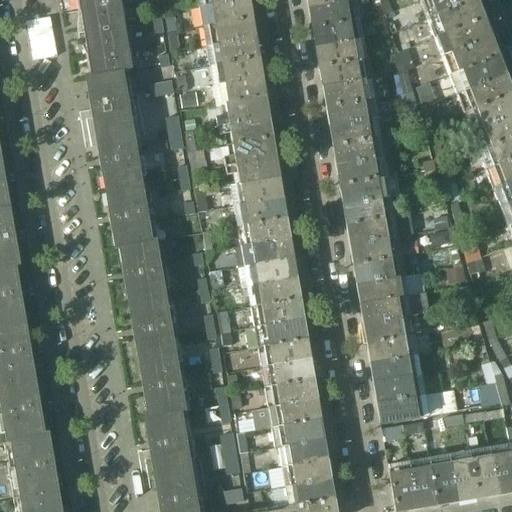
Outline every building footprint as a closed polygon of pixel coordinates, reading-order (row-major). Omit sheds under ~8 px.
[(129,71),(121,24),(117,0),(74,0),(80,31),(76,32),(78,41),(82,41),(87,78),(121,73),(129,71)] [(160,0),(163,14),(171,13),(168,0),(160,0)] [(244,0),(196,0),(199,12),(245,4),(244,0)] [(305,0),(308,13),(343,6),(341,0),(305,0)] [(378,4),(377,0),(371,0),(378,20),(384,18),(383,16),(378,4)] [(427,24),(474,7),(471,0),(437,0),(420,6),(427,24)] [(386,1),(378,4),(383,16),(390,13),(386,1)] [(245,4),(199,12),(202,32),(249,24),(245,4)] [(343,6),(308,13),(311,32),(358,24),(356,11),(353,12),(351,5),(343,6)] [(474,7),(427,24),(434,43),(481,25),(474,7)] [(153,34),(161,32),(158,12),(150,13),(153,34)] [(176,36),(173,17),(164,18),(167,38),(176,36)] [(249,24),(202,32),(205,52),(252,44),(249,24)] [(358,24),(311,32),(314,53),(362,45),(358,24)] [(481,25),(434,43),(441,61),(488,44),(481,25)] [(179,51),(176,36),(167,38),(170,53),(179,51)] [(252,44),(205,52),(209,71),(255,63),(252,44)] [(488,44),(441,61),(448,79),(495,61),(488,44)] [(362,45),(314,53),(318,73),(365,64),(362,45)] [(413,69),(406,51),(398,54),(404,72),(413,69)] [(157,55),(159,69),(167,68),(165,54),(157,55)] [(495,61),(448,79),(455,97),(502,79),(495,61)] [(255,63),(209,71),(212,91),(259,83),(255,63)] [(365,64),(318,73),(321,90),(369,82),(365,64)] [(121,73),(87,78),(84,79),(94,136),(130,130),(121,73)] [(396,77),(402,96),(411,93),(405,74),(396,77)] [(187,92),(185,75),(174,77),(177,94),(187,92)] [(502,79),(455,97),(462,117),(509,99),(502,79)] [(369,82),(321,90),(324,109),(372,100),(369,82)] [(170,83),(146,88),(148,102),(172,97),(170,83)] [(259,83),(212,91),(215,111),(218,110),(262,103),(259,83)] [(195,94),(177,97),(179,110),(197,106),(195,94)] [(416,112),(411,94),(403,96),(409,115),(416,112)] [(511,106),(509,99),(462,117),(469,135),(511,118),(511,106)] [(372,100),(324,109),(327,128),(375,119),(372,100)] [(262,103),(218,110),(219,118),(214,119),(216,130),(265,121),(262,103)] [(169,152),(181,150),(176,118),(164,120),(169,152)] [(511,118),(469,135),(477,154),(511,140),(511,118)] [(375,119),(327,128),(331,148),(379,140),(375,119)] [(265,121),(216,130),(217,140),(223,139),(225,150),(269,142),(265,121)] [(425,129),(440,173),(447,171),(433,126),(425,129)] [(130,130),(94,136),(104,193),(140,187),(130,130)] [(415,144),(425,142),(423,132),(413,135),(415,144)] [(192,134),(184,135),(187,156),(196,155),(192,134)] [(379,140),(331,148),(334,169),(382,161),(379,140)] [(511,140),(477,154),(484,173),(511,161),(511,140)] [(269,142),(225,150),(227,160),(221,161),(223,171),(272,163),(269,142)] [(197,166),(196,155),(187,156),(190,177),(207,174),(206,165),(197,166)] [(382,161),(334,169),(338,187),(385,179),(382,161)] [(511,161),(484,173),(491,192),(511,183),(511,161)] [(272,163),(223,171),(224,180),(230,179),(232,189),(276,182),(272,163)] [(176,169),(178,181),(186,179),(184,167),(176,169)] [(454,184),(450,173),(439,176),(443,188),(454,184)] [(191,178),(193,194),(201,193),(199,176),(191,178)] [(186,179),(178,181),(180,193),(188,191),(186,179)] [(385,179),(338,187),(341,207),(389,198),(385,179)] [(276,182),(232,189),(227,190),(230,209),(279,201),(276,182)] [(511,183),(491,192),(498,211),(511,205),(511,183)] [(460,203),(454,186),(443,189),(448,206),(456,204),(460,203)] [(140,187),(104,193),(113,251),(117,250),(116,249),(150,243),(140,187)] [(190,203),(188,191),(180,193),(182,205),(190,203)] [(204,194),(194,196),(197,215),(207,213),(204,194)] [(389,198),(341,207),(344,227),(392,219),(389,198)] [(279,201),(230,209),(234,229),(282,220),(279,201)] [(184,217),(192,216),(190,203),(182,205),(184,217)] [(456,204),(448,206),(454,227),(462,224),(456,204)] [(511,205),(498,211),(506,229),(511,226),(511,205)] [(6,210),(0,210),(0,269),(12,268),(16,267),(6,210)] [(445,218),(431,220),(433,231),(447,229),(445,218)] [(402,229),(394,231),(392,219),(344,227),(348,247),(396,238),(404,237),(402,229)] [(282,220),(234,229),(237,249),(286,240),(282,220)] [(462,224),(454,227),(460,247),(467,245),(468,245),(462,224)] [(213,253),(210,233),(200,234),(204,254),(213,253)] [(448,245),(445,233),(428,237),(430,249),(448,245)] [(396,238),(348,247),(351,267),(399,258),(396,238)] [(286,240),(237,249),(241,269),(289,261),(286,240)] [(154,242),(150,243),(116,249),(117,250),(127,306),(164,299),(154,242)] [(472,262),(467,245),(460,247),(465,264),(472,262)] [(460,266),(455,248),(447,250),(452,268),(460,266)] [(193,268),(201,267),(199,255),(191,256),(193,268)] [(413,275),(411,269),(401,271),(399,258),(351,267),(354,285),(413,275)] [(289,261),(241,269),(244,290),(293,281),(289,261)] [(472,262),(465,264),(466,267),(469,277),(476,275),(472,262)] [(450,283),(464,281),(462,267),(447,270),(450,283)] [(12,268),(0,269),(0,326),(21,323),(12,268)] [(223,293),(220,273),(207,275),(211,296),(223,293)] [(406,296),(404,285),(412,283),(410,276),(413,276),(413,275),(354,285),(358,305),(406,296)] [(195,281),(197,293),(206,292),(203,280),(195,281)] [(293,281),(244,290),(247,309),(296,300),(293,281)] [(465,287),(452,290),(456,309),(461,307),(471,305),(465,287)] [(206,292),(197,293),(199,305),(208,304),(206,292)] [(406,296),(358,305),(361,324),(409,316),(406,296)] [(164,299),(127,306),(137,363),(173,357),(164,299)] [(296,300),(247,309),(251,331),(300,322),(296,300)] [(477,327),(471,305),(461,307),(467,329),(477,327)] [(413,336),(411,325),(421,324),(420,316),(409,318),(409,316),(361,324),(365,344),(413,336)] [(206,342),(214,341),(210,317),(202,318),(206,342)] [(300,322),(251,331),(255,351),(303,342),(300,322)] [(495,341),(490,322),(482,324),(487,343),(495,341)] [(21,323),(0,326),(0,386),(31,381),(21,323)] [(413,336),(365,344),(368,364),(416,355),(413,336)] [(505,358),(495,341),(488,344),(498,362),(500,361),(505,358)] [(303,342),(255,351),(258,371),(307,362),(303,342)] [(211,375),(220,374),(216,350),(207,352),(211,375)] [(416,355),(368,364),(371,383),(419,375),(416,355)] [(137,363),(146,419),(179,414),(183,413),(173,357),(137,363)] [(500,361),(498,362),(508,380),(511,378),(511,371),(505,358),(500,361)] [(307,362),(258,371),(262,391),(310,383),(307,362)] [(493,362),(487,363),(493,384),(494,387),(499,405),(499,406),(500,408),(509,406),(500,375),(493,362)] [(419,375),(371,383),(375,405),(423,397),(419,375)] [(31,381),(0,386),(0,420),(4,444),(8,443),(41,437),(31,381)] [(310,383),(262,391),(265,411),(313,402),(310,383)] [(494,387),(493,384),(485,387),(491,407),(499,405),(494,387)] [(220,426),(228,425),(222,389),(214,390),(220,426)] [(423,397),(375,405),(379,426),(427,418),(423,397)] [(313,402),(265,411),(269,432),(317,424),(313,402)] [(482,422),(501,419),(500,411),(402,427),(404,435),(482,421),(482,422)] [(179,414),(146,419),(142,419),(152,477),(189,470),(179,414)] [(317,424),(269,432),(272,451),(275,451),(320,443),(317,424)] [(401,439),(399,427),(380,431),(382,442),(401,439)] [(221,477),(222,477),(237,475),(230,435),(218,437),(223,468),(219,469),(221,477)] [(235,436),(238,456),(245,454),(241,435),(235,436)] [(45,436),(41,437),(8,443),(18,500),(54,493),(45,436)] [(320,443),(275,451),(279,470),(324,463),(320,443)] [(511,478),(506,447),(485,450),(493,497),(511,494),(511,478)] [(485,450),(465,454),(474,501),(493,497),(485,450)] [(465,454),(446,457),(454,504),(474,501),(465,454)] [(446,457),(427,460),(435,507),(454,504),(446,457)] [(427,460),(406,464),(414,511),(435,507),(427,460)] [(324,463),(279,470),(282,489),(327,481),(324,463)] [(406,464),(386,467),(393,511),(407,511),(414,511),(406,464)] [(196,511),(189,470),(152,477),(158,511),(196,511)] [(327,481),(282,489),(285,508),(330,501),(327,481)] [(240,491),(225,493),(215,495),(218,507),(242,503),(240,491)] [(57,511),(54,493),(18,500),(19,511),(57,511)] [(332,511),(330,501),(285,508),(282,511),(332,511)]
